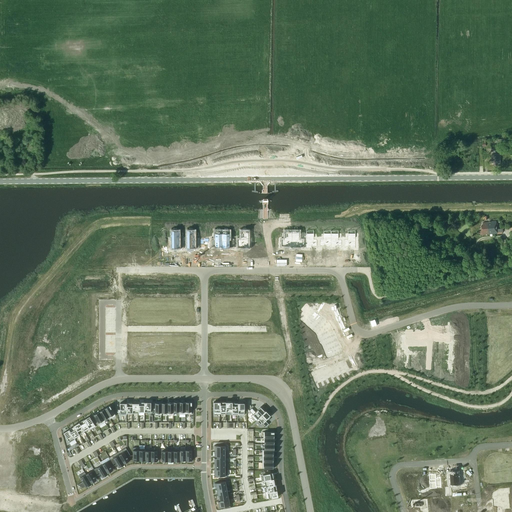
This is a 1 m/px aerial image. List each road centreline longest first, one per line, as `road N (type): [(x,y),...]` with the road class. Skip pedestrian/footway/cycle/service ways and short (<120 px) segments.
road 1 (tertiary): [(511,177),(0,182)]
road 2 (residential): [(202,270),(332,269),(360,333),(458,306),(511,305)]
road 3 (residential): [(204,394),(254,394),(273,405),(288,511)]
road 4 (residential): [(52,428),(117,395),(204,394)]
road 5 (residential): [(402,511),(392,469),(472,459)]
